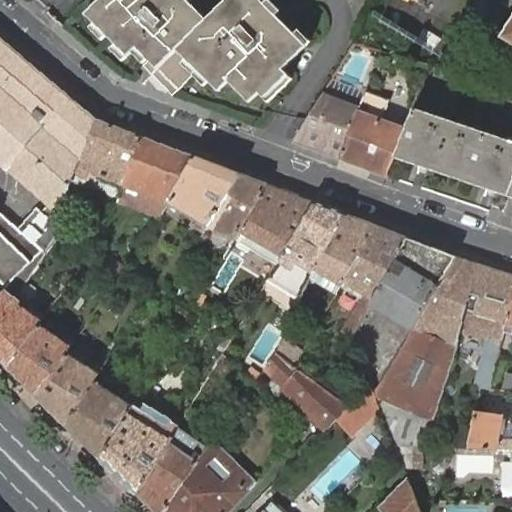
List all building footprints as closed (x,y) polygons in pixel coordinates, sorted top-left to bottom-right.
[(165,63),(186,83),(198,71),(219,92),(229,82),(250,103),(259,93),(264,99),(288,75),(283,70),(306,47),(260,0),(226,0),(207,20),(186,0),(100,0),(86,14),(128,57),(136,48),(149,61),(157,69),(158,69),(165,63)] [(511,0),(502,0),(500,4),(511,10),(511,7),(511,0)] [(71,183),(96,119),(0,38),(0,160),(10,169),(55,209),(30,239),(43,250),(44,249),(47,251),(55,239),(63,227),(57,222),(60,213),(71,183)] [(144,66),(173,96),(186,83),(165,63),(158,69),(157,69),(149,61),(144,66)] [(333,79),(324,94),(360,108),(366,92),(333,79)] [(387,100),(366,92),(340,159),(387,177),(394,158),(405,130),(380,120),(387,100)] [(308,121),(295,142),(340,159),(360,108),(324,94),(308,121)] [(511,142),(413,109),(405,130),(394,158),(511,198),(511,142)] [(124,184),(141,137),(96,119),(71,183),(82,187),(85,182),(91,171),(124,184)] [(170,202),(197,158),(141,137),(124,184),(117,201),(161,216),(165,210),(170,202)] [(193,225),(204,232),(207,227),(239,174),(197,158),(170,202),(176,206),(197,219),(193,225)] [(207,227),(234,242),(237,237),(267,185),(239,174),(207,227)] [(279,263),(315,203),(267,185),(237,237),(279,263)] [(170,202),(165,210),(171,213),(176,206),(170,202)] [(312,275),(314,271),(317,267),(347,215),(315,203),(279,263),(276,267),(269,278),(302,297),(312,275)] [(0,280),(7,287),(12,281),(43,250),(30,239),(0,212),(0,280)] [(346,278),(376,227),(347,215),(317,267),(344,282),(346,278)] [(55,239),(63,246),(70,233),(63,227),(55,239)] [(371,305),(408,239),(376,227),(346,278),(368,291),(345,330),(354,335),(371,305)] [(413,329),(455,256),(408,239),(371,305),(413,329)] [(115,279),(118,275),(123,269),(97,254),(93,267),(115,279)] [(397,446),(397,447),(420,447),(424,447),(434,422),(457,346),(461,332),(466,310),(478,264),(455,256),(413,329),(375,393),(380,404),(397,446)] [(505,331),(511,302),(511,274),(478,264),(462,329),(485,335),(473,382),(491,387),(499,357),(505,331)] [(312,275),(339,291),(344,282),(317,267),(314,271),(312,275)] [(0,296),(0,360),(7,367),(39,325),(40,323),(16,306),(19,303),(4,291),(0,296)] [(7,367),(38,397),(66,355),(71,347),(39,325),(7,367)] [(276,353),(294,366),(303,351),(284,338),(276,353)] [(329,429),(345,413),(350,408),(294,366),(276,353),(265,370),(284,388),(283,389),(309,413),(310,411),(329,429)] [(38,397),(66,425),(93,383),(102,369),(95,365),(91,370),(66,355),(38,397)] [(224,387),(237,368),(224,359),(211,378),(224,387)] [(511,375),(505,374),(503,387),(511,388),(511,375)] [(66,425),(100,459),(137,402),(129,397),(126,403),(93,383),(66,425)] [(358,426),(380,404),(375,393),(372,385),(350,408),(345,413),(358,426)] [(100,459),(136,494),(177,431),(178,427),(172,423),(164,437),(136,420),(145,406),(137,402),(100,459)] [(164,437),(172,423),(145,406),(136,420),(164,437)] [(511,442),(499,442),(504,419),(475,416),(467,449),(511,451),(511,450),(511,442)] [(136,494),(154,511),(161,511),(206,451),(177,431),(136,494)] [(161,511),(228,511),(262,478),(258,475),(254,479),(214,442),(213,442),(206,451),(161,511)] [(420,447),(397,447),(405,468),(419,468),(420,447)] [(389,511),(420,511),(417,500),(408,477),(382,504),(389,511)] [(264,511),(282,511),(273,503),(264,511)]
